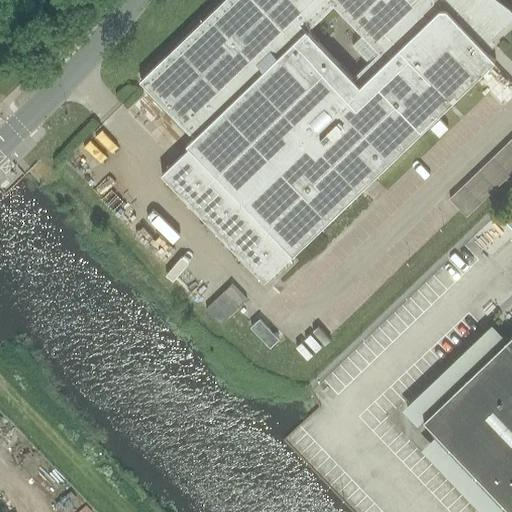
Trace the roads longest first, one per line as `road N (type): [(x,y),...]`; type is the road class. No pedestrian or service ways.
road 1 (unknown): [(75,68),(170,205),(275,309),(320,294),(511,111)]
road 2 (unclassified): [(0,143),(130,0)]
